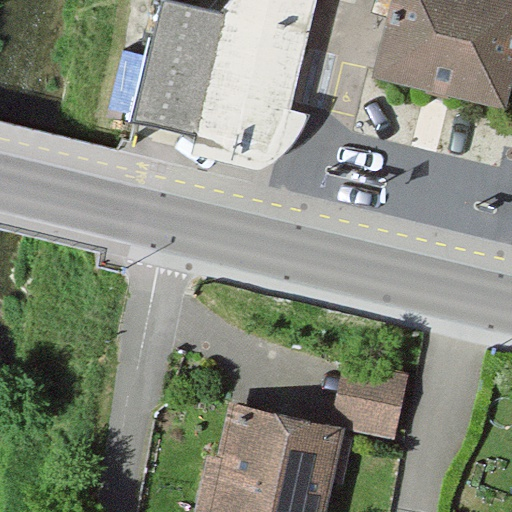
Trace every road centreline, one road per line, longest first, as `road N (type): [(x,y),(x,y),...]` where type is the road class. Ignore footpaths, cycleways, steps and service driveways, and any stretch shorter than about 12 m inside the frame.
road 1 (secondary): [(165,222),(511,301)]
road 2 (residential): [(165,222),(112,511)]
road 3 (secondary): [(0,180),(165,222)]
